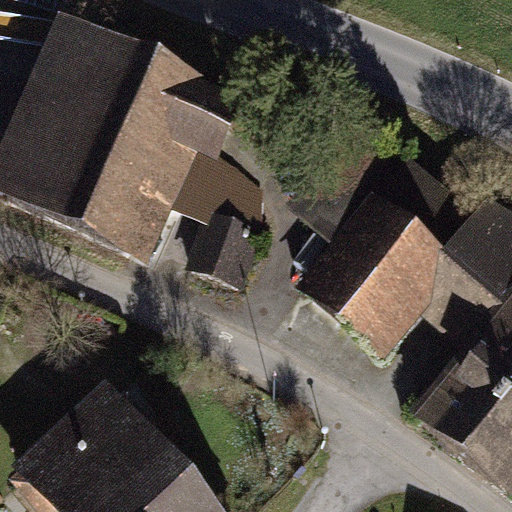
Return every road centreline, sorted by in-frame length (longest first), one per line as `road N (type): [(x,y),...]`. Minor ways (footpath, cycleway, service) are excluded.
road 1 (residential): [(492,511),(265,365),(0,244)]
road 2 (tertiary): [(511,123),(217,0)]
